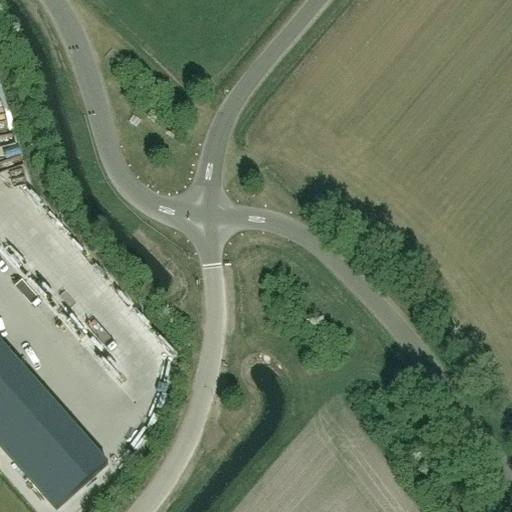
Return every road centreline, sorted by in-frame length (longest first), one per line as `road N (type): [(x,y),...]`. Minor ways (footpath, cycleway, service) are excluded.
road 1 (unclassified): [(511,482),(417,350),(315,243),(283,225),(207,218)]
road 2 (unclassified): [(207,218),(215,305),(207,371),(187,441),(141,511)]
road 3 (unclassified): [(207,218),(148,204),(124,185),(56,0)]
road 4 (unclassified): [(207,218),(213,148),(228,110),(319,0)]
